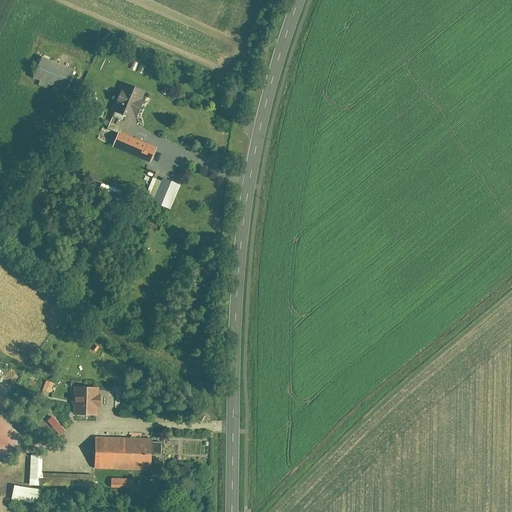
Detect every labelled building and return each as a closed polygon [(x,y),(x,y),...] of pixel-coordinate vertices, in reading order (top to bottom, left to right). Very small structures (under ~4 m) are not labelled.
[(42,53),(34,71),(67,84),(74,66),(42,53)] [(121,84),(109,115),(131,124),(144,93),(121,84)] [(93,104),(95,97),(87,94),(84,100),(93,104)] [(117,135),(112,148),(149,163),(154,150),(117,135)] [(150,179),(142,199),(168,210),(178,187),(161,179),(160,183),(150,179)] [(0,362),(0,378),(8,368),(0,362)] [(48,378),(43,389),(50,393),(56,382),(48,378)] [(76,387),(74,414),(100,416),(102,389),(76,387)] [(0,417),(0,458),(7,464),(27,439),(0,417)] [(96,436),(95,468),(151,471),(152,438),(96,436)] [(44,454),(31,454),(30,485),(42,485),(43,473),(44,454)] [(95,487),(96,475),(43,473),(42,485),(95,487)] [(113,488),(133,489),(134,478),(113,477),(113,488)] [(15,484),(12,499),(40,504),(43,489),(15,484)]
